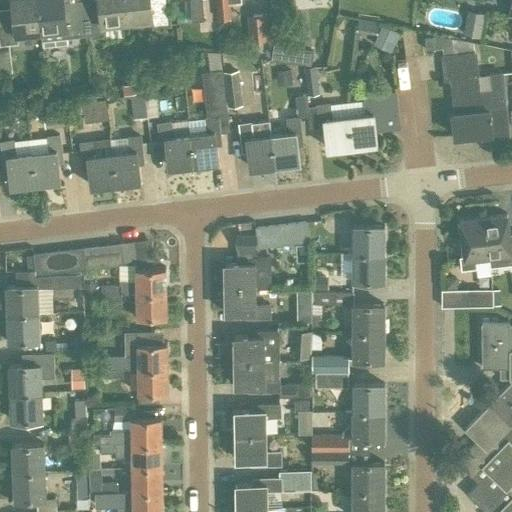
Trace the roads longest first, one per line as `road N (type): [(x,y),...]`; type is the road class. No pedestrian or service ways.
road 1 (residential): [(425,511),(425,186)]
road 2 (residential): [(199,511),(193,213)]
road 3 (residential): [(425,186),(193,213)]
road 4 (residential): [(193,213),(0,235)]
